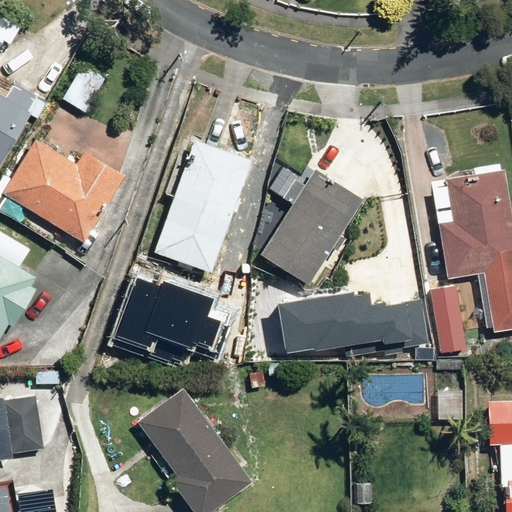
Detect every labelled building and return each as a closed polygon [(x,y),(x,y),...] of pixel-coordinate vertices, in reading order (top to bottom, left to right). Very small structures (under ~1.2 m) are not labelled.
[(24,22),(0,7),(0,155),(40,87),(14,72),(3,91),(0,88),(0,43),(3,38),(12,43),(24,22)] [(112,72),(83,56),(62,94),(91,110),(112,72)] [(58,127),(45,120),(5,190),(91,239),(137,159),(93,134),(91,138),(61,121),(58,127)] [(257,155),(192,131),(170,191),(176,193),(156,246),(214,268),(257,155)] [(511,329),(511,213),(505,169),(501,170),(500,164),(474,168),(475,175),(431,182),(447,279),(477,274),(486,327),(493,326),(494,333),(511,329)] [(307,181),(295,174),(284,196),(292,200),(265,253),(310,281),(334,242),(343,248),(351,234),(343,229),(363,196),(316,167),(307,181)] [(195,342),(212,348),(221,322),(207,317),(213,299),(163,280),(161,286),(135,276),(112,337),(152,352),(158,335),(193,348),(195,342)] [(466,350),(457,286),(431,289),(440,353),(466,350)] [(402,346),(429,342),(423,299),(373,307),(371,294),(355,297),(354,291),(279,303),(287,355),(343,346),(345,355),(384,349),(385,356),(403,353),(402,346)] [(0,382),(0,393),(6,393),(11,443),(37,439),(27,378),(0,382)] [(204,511),(257,470),(186,381),(140,418),(181,469),(173,475),(202,511),(204,511)] [(465,385),(438,386),(439,415),(466,415),(465,385)] [(11,443),(6,393),(0,393),(0,455),(12,454),(11,443)] [(511,511),(511,396),(490,396),(490,441),(503,441),(502,511),(511,511)]
